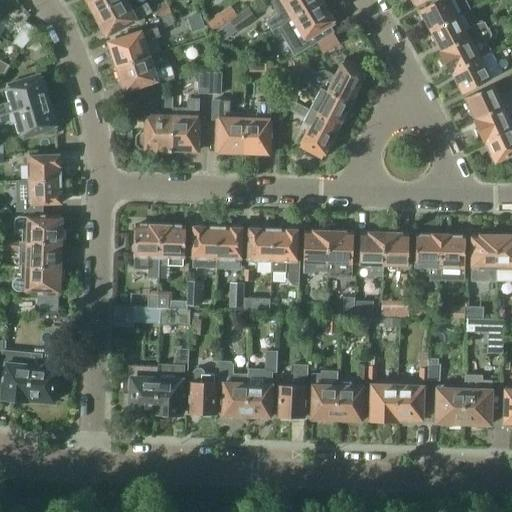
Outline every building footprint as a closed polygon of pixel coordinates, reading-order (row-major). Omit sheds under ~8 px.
[(88,0),(95,12),(118,0),(88,0)] [(124,0),(118,0),(95,12),(107,36),(152,12),(147,3),(131,12),(124,0)] [(279,15),(267,22),(272,31),(280,26),(280,25),(321,0),(320,0),(273,0),(271,1),(279,15)] [(321,0),(280,25),(280,26),(297,54),(331,34),(326,25),(333,21),(332,18),(333,16),(330,11),(327,11),(321,0)] [(437,0),(420,10),(431,31),(458,17),(458,16),(471,9),(465,0),(437,0)] [(160,16),(171,12),(166,1),(156,6),(160,16)] [(230,20),(238,31),(256,18),(248,7),(230,20)] [(471,9),(458,16),(458,17),(431,31),(442,52),(488,28),(485,22),(483,23),(482,21),(477,22),(471,9)] [(205,21),(213,34),(226,24),(218,12),(205,21)] [(174,24),(170,15),(162,18),(166,27),(174,24)] [(39,29),(25,21),(12,44),(22,49),(39,29)] [(110,41),(118,66),(148,56),(144,42),(160,36),(157,26),(110,41)] [(450,73),(453,72),(452,71),(491,51),(485,40),(490,38),(492,34),(488,28),(442,52),(439,53),(450,73)] [(330,35),(317,43),(323,53),(340,43),(334,33),(332,34),(330,35)] [(502,72),(491,51),(452,71),(453,72),(465,94),(503,73),(502,72)] [(171,66),(153,71),(148,56),(118,66),(126,91),(174,76),(171,66)] [(0,68),(5,71),(9,65),(0,59),(0,68)] [(343,61),(335,75),(324,70),(319,71),(305,65),(299,77),(320,88),(350,103),(366,73),(343,61)] [(263,63),(264,69),(264,75),(273,74),(272,62),(263,63)] [(187,67),(178,70),(181,78),(190,75),(187,67)] [(198,94),(209,94),(209,72),(198,72),(198,94)] [(209,72),(209,94),(220,95),(220,73),(209,72)] [(0,116),(48,102),(45,91),(47,90),(44,80),(42,80),(41,77),(23,82),(22,79),(10,83),(11,86),(8,87),(13,101),(0,104),(0,116)] [(476,119),(504,107),(511,103),(511,102),(511,89),(499,96),(494,84),(466,97),(476,119)] [(316,113),(339,125),(350,103),(320,88),(309,109),(310,110),(316,113)] [(339,125),(316,113),(310,110),(309,109),(273,90),(274,102),(283,106),(305,118),(303,122),(310,125),(301,142),(324,154),(339,125)] [(161,108),(172,108),(173,96),(161,95),(161,108)] [(172,117),(171,149),(198,150),(199,99),(188,99),(187,109),(172,108),(172,117)] [(216,151),(243,152),(244,114),(244,113),(228,112),(229,101),(212,100),(211,119),(218,119),(216,151)] [(257,115),(244,114),(243,152),(269,153),(271,101),(260,101),(259,113),(257,113),(257,115)] [(48,102),(0,116),(0,125),(9,123),(9,125),(19,122),(23,136),(56,126),(55,123),(57,122),(54,111),(51,112),(48,102)] [(511,128),(511,125),(507,115),(511,112),(511,106),(511,103),(504,107),(476,119),(473,121),(482,141),(485,140),(486,140),(511,128)] [(140,149),(171,149),(172,117),(159,117),(159,113),(159,112),(147,112),(146,133),(141,132),(136,136),(136,144),(140,149)] [(511,128),(486,140),(495,162),(511,155),(511,158),(511,128)] [(60,155),(28,156),(29,180),(60,179),(60,176),(62,174),(62,168),(60,167),(60,155)] [(486,179),(497,179),(498,167),(487,167),(486,179)] [(29,180),(17,181),(18,211),(42,212),(41,203),(61,203),(61,191),(63,189),(63,183),(60,181),(60,179),(29,180)] [(14,223),(14,224),(14,225),(14,226),(14,227),(15,228),(16,229),(17,230),(18,230),(19,231),(23,231),(22,242),(60,243),(60,240),(62,240),(63,229),(61,229),(61,218),(29,217),(22,216),(21,216),(20,216),(19,217),(18,217),(17,217),(17,218),(16,218),(16,219),(15,219),(15,220),(14,221),(14,222),(14,223)] [(133,246),(133,250),(135,252),(134,256),(136,256),(135,268),(149,268),(149,277),(159,277),(159,265),(161,226),(148,225),(146,223),(141,223),(139,225),(135,225),(135,244),(133,246)] [(161,226),(159,265),(183,266),(183,258),(185,258),(186,227),(182,227),(180,225),(175,224),(174,226),(161,226)] [(194,227),(193,260),(195,266),(217,267),(218,228),(215,228),(213,225),(208,225),(205,227),(194,227)] [(218,228),(217,267),(240,268),(242,228),(230,228),(228,226),(222,226),(220,228),(218,228)] [(250,229),(249,265),(257,265),(257,261),(273,261),(274,230),(271,230),(269,227),(264,227),(261,229),(250,229)] [(273,261),(272,272),(288,272),(288,280),(293,285),(299,285),(300,261),(296,261),(297,230),(286,230),(284,228),(278,228),(276,230),(274,230),(273,261)] [(305,231),(303,273),(314,273),(314,271),(327,271),(328,271),(329,231),(327,231),(325,229),(319,229),(317,231),(305,231)] [(327,271),(327,277),(352,278),(354,232),(342,232),(340,230),(334,229),(332,231),(329,231),(328,271),(327,271)] [(361,232),(360,264),(384,265),(385,233),(383,233),(381,231),(375,231),(372,233),(361,232)] [(385,233),(384,265),(408,266),(409,234),(398,233),(395,231),(389,231),(387,233),(385,233)] [(416,234),(415,266),(431,267),(431,279),(440,279),(441,235),(430,235),(428,233),(422,232),(420,234),(416,234)] [(441,235),(440,279),(463,280),(464,268),(465,268),(466,236),(462,236),(460,234),(454,233),(452,235),(441,235)] [(472,268),(472,280),(497,280),(497,236),(495,236),(492,234),(486,234),(483,236),(472,236),(472,268)] [(497,236),(497,280),(511,279),(511,235),(511,236),(508,234),(502,234),(499,236),(497,236)] [(3,241),(3,250),(19,251),(20,242),(8,241),(3,241)] [(19,251),(19,266),(22,266),(59,267),(59,265),(62,265),(62,253),(60,253),(60,243),(22,242),(20,242),(19,251)] [(12,284),(12,285),(12,286),(12,287),(13,288),(13,289),(14,289),(14,290),(15,290),(15,291),(16,291),(59,292),(59,281),(61,281),(61,269),(59,269),(59,267),(22,266),(21,277),(19,277),(18,277),(17,277),(16,277),(16,278),(15,278),(14,278),(14,279),(13,279),(13,280),(13,281),(12,281),(12,282),(12,283),(12,284)] [(253,269),(244,269),(244,281),(253,281),(253,269)] [(412,274),(401,274),(401,284),(412,285),(412,274)] [(202,282),(188,281),(186,305),(187,305),(187,308),(200,309),(200,305),(201,306),(202,282)] [(230,282),(228,306),(244,307),(244,298),(244,282),(230,282)] [(157,306),(157,308),(159,308),(166,309),(167,308),(167,294),(158,294),(158,297),(157,306)] [(59,296),(38,296),(37,310),(59,311),(59,296)] [(149,297),(148,306),(157,306),(158,297),(149,297)] [(244,307),(243,311),(250,311),(251,311),(251,298),(244,298),(244,307)] [(344,300),(343,312),(354,313),(355,301),(344,300)] [(382,300),(381,315),(395,316),(396,301),(382,300)] [(358,301),(358,313),(372,313),(372,301),(358,301)] [(307,313),(307,314),(325,315),(326,315),(326,314),(326,303),(325,303),(307,302),(307,307),(307,313)] [(433,304),(416,303),(415,314),(432,314),(433,304)] [(439,318),(440,318),(461,319),(465,319),(465,318),(466,318),(467,309),(465,309),(465,306),(452,305),(452,307),(440,307),(439,318)] [(135,307),(135,321),(158,322),(159,308),(157,308),(135,307)] [(179,309),(178,324),(189,325),(190,310),(179,309)] [(467,309),(466,318),(479,318),(479,309),(467,309)] [(191,319),(192,319),(191,335),(200,335),(201,319),(198,319),(199,312),(191,312),(191,319)] [(325,315),(325,332),(338,332),(339,315),(326,314),(326,315),(325,315)] [(370,317),(369,325),(399,327),(400,318),(370,317)] [(488,332),(487,353),(503,353),(504,319),(479,318),(466,318),(466,332),(488,332)] [(33,345),(32,352),(30,367),(26,399),(53,402),(56,369),(40,368),(42,346),(33,345)] [(30,367),(32,352),(3,350),(1,365),(5,366),(2,397),(26,399),(30,367)] [(158,367),(156,412),(159,412),(159,414),(170,415),(170,413),(182,413),(183,382),(188,382),(190,351),(179,350),(174,365),(158,365),(158,367)] [(248,374),(247,416),(249,416),(251,418),(257,418),(259,416),(271,417),(272,385),(273,372),(277,372),(278,351),(266,350),(265,368),(248,367),(248,374)] [(418,380),(428,380),(428,363),(429,351),(419,351),(418,380)] [(428,363),(428,380),(440,381),(441,364),(438,364),(439,358),(429,358),(428,363)] [(220,361),(219,383),(224,383),(222,415),(234,415),(236,417),(243,418),(245,416),(247,416),(248,374),(234,373),(234,364),(231,361),(220,361)] [(279,385),(278,417),(281,417),(281,419),(291,419),(291,417),(303,418),(304,386),(304,376),(308,376),(308,364),(295,364),(294,385),(279,385)] [(125,365),(124,392),(131,393),(131,411),(134,411),(134,413),(145,414),(145,411),(156,412),(158,367),(125,365)] [(359,379),(367,379),(368,366),(360,366),(359,379)] [(368,366),(367,379),(376,379),(377,366),(368,366)] [(191,383),(190,414),(202,414),(204,416),(210,416),(213,414),(215,415),(216,382),(215,382),(215,374),(205,374),(204,371),(202,368),(198,367),(195,368),(193,371),(192,373),(192,383),(191,383)] [(313,374),(311,418),(324,418),(326,421),(331,421),(333,419),(337,419),(338,386),(338,369),(322,368),(322,372),(313,371),(313,374)] [(464,389),(463,423),(466,423),(465,426),(477,426),(477,424),(491,424),(492,381),(481,381),(481,376),(465,376),(464,389)] [(372,385),(371,420),(383,420),(385,423),(391,423),(394,421),(397,421),(397,419),(398,386),(372,385)] [(338,386),(337,419),(340,419),(342,421),(347,421),(350,419),(362,420),(363,387),(338,386)] [(398,386),(397,419),(399,419),(399,423),(411,423),(411,419),(423,419),(424,386),(398,386)] [(437,388),(436,422),(449,423),(449,425),(461,426),(461,423),(463,423),(464,389),(437,388)]
